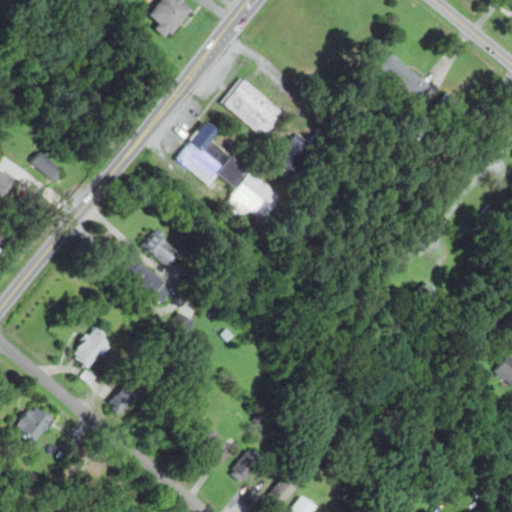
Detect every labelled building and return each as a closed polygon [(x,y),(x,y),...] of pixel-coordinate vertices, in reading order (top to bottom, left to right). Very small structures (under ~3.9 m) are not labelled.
[(156,0),(147,11),(154,18),(149,24),(166,38),(191,7),(182,0),(156,0)] [(390,53),(426,83),(413,99),(377,68),(390,53)] [(218,101),(266,137),(285,112),(238,76),(218,101)] [(466,105),(442,91),(433,108),(456,121),(466,105)] [(173,158),(208,183),(215,173),(234,188),(221,206),(239,220),(247,209),(261,220),(281,193),(209,140),(216,129),(202,119),(173,158)] [(267,164),(288,181),(314,148),(294,131),(267,164)] [(29,160),(52,181),(61,170),(38,150),(29,160)] [(0,197),(14,179),(0,168),(0,197)] [(149,232),(179,252),(168,269),(138,249),(149,232)] [(412,256),(395,243),(384,256),(401,270),(412,256)] [(133,257),(163,280),(153,294),(123,271),(133,257)] [(411,297),(429,311),(443,293),(425,280),(411,297)] [(168,326),(182,335),(192,320),(177,310),(168,326)] [(92,327),(108,338),(86,368),(71,357),(92,327)] [(511,384),(511,386),(493,372),(507,354),(511,357),(511,384)] [(115,413),(128,397),(117,388),(104,404),(115,413)] [(35,439),(15,423),(28,406),(31,409),(34,405),(51,419),(48,422),(35,439)] [(220,465),(232,448),(204,429),(192,446),(220,465)] [(240,482),(260,458),(246,447),(227,472),(240,482)] [(278,508),(295,485),(281,474),(263,497),(278,508)] [(309,511),(315,505),(299,494),(285,511),(309,511)]
